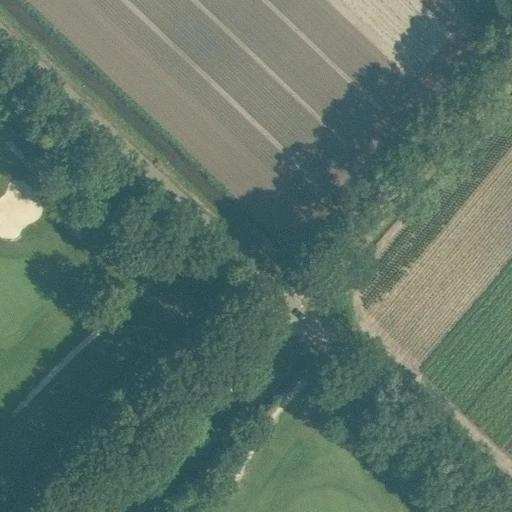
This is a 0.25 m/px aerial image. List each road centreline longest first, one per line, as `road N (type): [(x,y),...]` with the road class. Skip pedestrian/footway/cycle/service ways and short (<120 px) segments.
road 1 (unclassified): [(290,310),(0,38)]
road 2 (unclassified): [(290,310),(511,76)]
road 3 (unclassified): [(508,511),(301,319)]
road 4 (unclassified): [(118,511),(301,319)]
